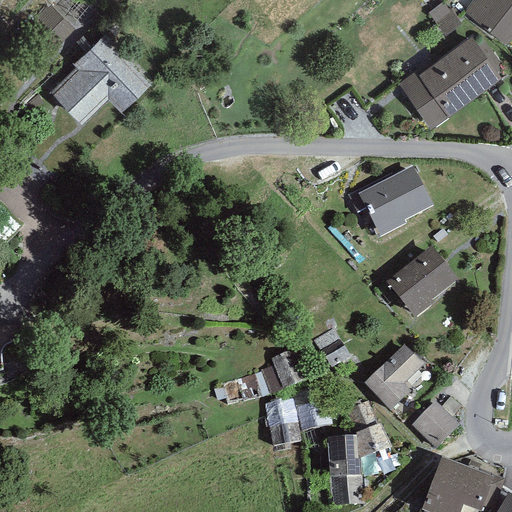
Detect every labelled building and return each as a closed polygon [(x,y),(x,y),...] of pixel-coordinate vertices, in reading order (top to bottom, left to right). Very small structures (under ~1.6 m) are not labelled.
[(449,31),(464,19),(448,0),(444,0),(432,9),(449,31)] [(511,0),(478,0),(467,18),(511,47),(511,0)] [(50,7),(27,31),(49,53),(73,30),(50,7)] [(114,33),(52,91),(85,125),(118,93),(136,112),(164,85),(114,33)] [(478,35),(405,84),(436,130),(509,81),(478,35)] [(420,171),(369,199),(392,241),(443,214),(420,171)] [(439,248),(391,290),(420,323),(468,281),(439,248)] [(340,340),(322,350),(331,366),(349,356),(340,340)] [(404,341),(361,382),(391,414),(419,388),(410,378),(425,363),(404,341)] [(292,352),(273,360),(283,384),(302,376),(292,352)] [(323,385),(290,393),(292,399),(299,429),(331,422),(323,385)] [(439,397),(411,422),(434,448),(462,424),(439,397)] [(299,429),(292,399),(265,404),(273,445),(300,441),(299,429)] [(367,403),(346,411),(354,430),(375,422),(367,403)] [(355,436),(330,439),(335,501),(362,501),(357,455),(388,445),(379,426),(355,436)] [(505,478),(443,456),(422,508),(431,511),(460,511),(464,503),(488,509),(505,478)] [(511,511),(511,496),(505,493),(495,511),(511,511)]
